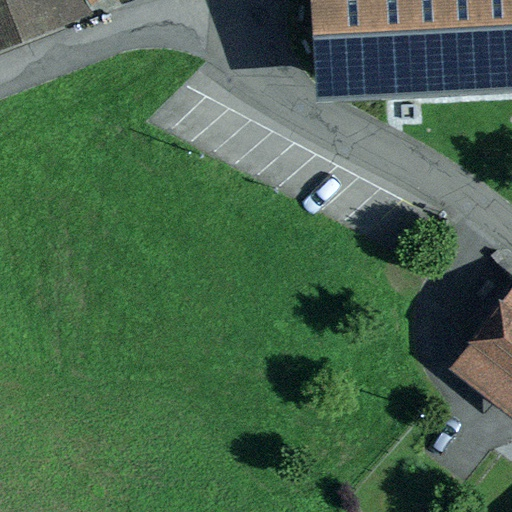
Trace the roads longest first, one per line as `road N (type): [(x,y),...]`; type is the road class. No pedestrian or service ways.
road 1 (residential): [(248,0),(288,92),(511,229)]
road 2 (residential): [(0,76),(193,0)]
